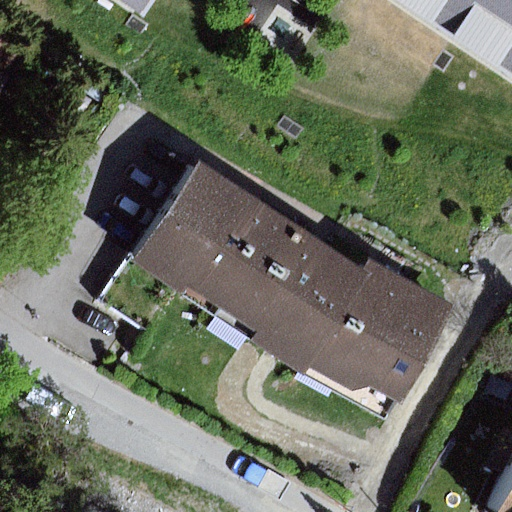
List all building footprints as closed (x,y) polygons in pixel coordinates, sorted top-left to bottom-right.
[(110,0),(130,13),(138,0),(110,0)] [(511,0),(394,0),(511,75),(511,0)] [(0,27),(0,58),(14,37),(0,27)] [(347,257),(172,157),(115,252),(168,286),(292,367),(374,415),(435,298),(351,248),(347,257)] [(168,286),(115,252),(87,295),(140,329),(168,286)] [(511,511),(511,430),(474,506),(486,511),(511,511)]
